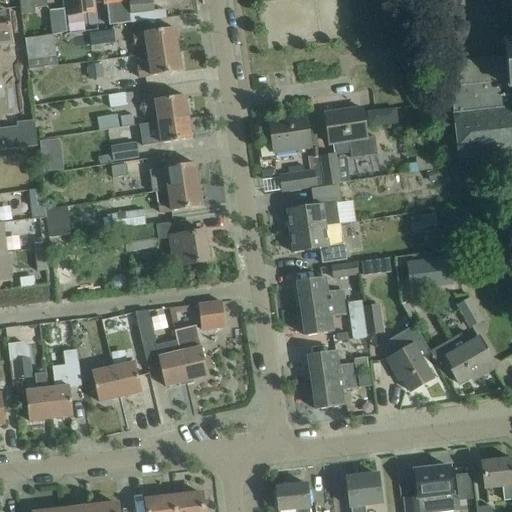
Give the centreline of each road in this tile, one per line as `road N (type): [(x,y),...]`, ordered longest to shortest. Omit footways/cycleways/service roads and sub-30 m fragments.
road 1 (residential): [(258,289),(0,319)]
road 2 (residential): [(272,450),(511,427)]
road 3 (residential): [(0,474),(228,450)]
road 4 (residential): [(258,289),(230,102)]
road 5 (residential): [(272,450),(277,417),(258,289)]
